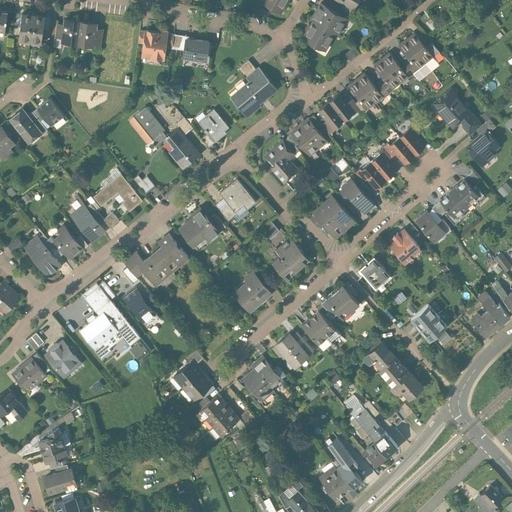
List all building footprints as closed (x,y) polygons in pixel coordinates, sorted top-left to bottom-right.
[(260,0),(260,1),(273,8),(280,12),(287,0),(260,0)] [(337,0),(343,3),(352,8),(353,7),(356,0),(337,0)] [(342,15),(321,3),(311,20),(312,21),(336,34),(338,35),(348,18),(342,15)] [(352,8),(343,3),(340,8),(345,10),(351,14),(355,8),(353,7),(352,8)] [(351,14),(345,10),(342,15),(348,18),(349,19),(351,14)] [(34,15),(23,13),(21,26),(19,38),(19,39),(31,41),(34,15)] [(45,16),(34,15),(31,41),(41,42),(42,40),(43,29),(45,16)] [(81,20),(65,18),(64,24),(62,40),(62,42),(78,44),(81,20)] [(98,22),(81,20),(78,44),(94,46),(95,44),(97,28),(98,22)] [(336,34),(312,21),(310,25),(307,25),(305,29),(305,32),(302,37),(326,51),(336,34)] [(62,40),(64,24),(57,23),(55,40),(62,40)] [(101,45),(104,29),(97,28),(95,44),(101,45)] [(160,32),(146,30),(146,31),(145,44),(143,57),(164,60),(166,47),(168,33),(168,31),(160,30),(160,32)] [(415,33),(407,39),(425,61),(433,55),(425,46),(415,33)] [(185,36),(174,34),(172,47),(184,49),(185,37),(185,36)] [(210,40),(185,37),(184,49),(183,58),(207,61),(210,40)] [(417,67),(425,61),(407,39),(399,45),(409,57),(417,67)] [(431,42),(425,46),(433,55),(438,51),(431,42)] [(354,48),(345,55),(350,61),(359,53),(354,48)] [(390,53),(382,59),(400,81),(408,75),(400,65),(390,53)] [(417,67),(409,57),(400,65),(408,75),(417,67)] [(392,88),(400,81),(382,59),(374,65),(384,78),(392,88)] [(248,78),(257,70),(250,61),(240,69),(248,78)] [(276,88),(259,69),(257,70),(248,78),(250,81),(231,97),(240,108),(241,107),(248,115),(260,105),(258,103),(276,88)] [(365,73),(357,79),(375,101),(383,95),(375,85),(365,73)] [(392,88),(384,78),(375,85),(383,95),(384,96),(393,89),(392,88)] [(367,108),(375,101),(357,79),(350,85),(361,99),(367,108)] [(483,123),(450,86),(431,103),(435,107),(434,109),(449,125),(451,125),(454,128),(460,123),(470,135),(477,129),(483,123)] [(339,93),(329,101),(343,119),(353,111),(347,104),(339,93)] [(64,114),(51,98),(48,98),(38,105),(38,106),(38,108),(51,125),(63,116),(64,114)] [(361,99),(355,103),(360,109),(363,113),(368,109),(367,108),(361,99)] [(352,100),(347,104),(353,111),(355,113),(360,109),(355,103),(352,100)] [(333,128),(343,119),(329,101),(318,110),(327,120),(333,128)] [(164,130),(145,106),(133,116),(152,139),(162,131),(163,131),(164,130)] [(51,125),(38,108),(33,112),(47,129),(51,125)] [(481,114),(487,120),(490,118),(493,114),(487,108),(481,114)] [(28,116),(23,109),(11,119),(29,141),(41,131),(28,116)] [(228,127),(213,109),(198,121),(208,133),(214,142),(226,133),(225,130),(228,127)] [(47,129),(33,112),(28,116),(41,131),(43,134),(48,130),(47,129)] [(314,115),(309,119),(317,128),(322,124),(314,115)] [(178,126),(184,134),(192,127),(183,117),(175,124),(178,126)] [(308,118),(300,125),(318,147),(326,140),(317,128),(309,119),(308,118)] [(483,123),(477,129),(480,133),(486,128),(489,131),(496,125),(490,118),(487,120),(483,123)] [(327,120),(322,124),(329,134),(334,129),(333,128),(327,120)] [(409,127),(410,128),(417,136),(421,133),(413,124),(409,127)] [(309,154),(318,147),(300,125),(291,132),(292,133),(299,142),(309,154)] [(184,134),(178,126),(167,136),(165,137),(165,138),(176,150),(171,153),(183,167),(200,153),(184,134)] [(13,143),(1,127),(0,127),(0,157),(1,157),(3,159),(13,151),(9,147),(13,143)] [(417,136),(410,128),(399,137),(415,156),(426,147),(417,136)] [(489,131),(486,128),(480,133),(466,146),(481,163),(495,151),(496,146),(499,143),(489,131)] [(167,136),(163,131),(162,131),(152,139),(157,145),(165,138),(165,137),(167,136)] [(214,142),(208,133),(203,138),(209,146),(214,142)] [(292,133),(287,137),(288,138),(295,146),(299,142),(292,133)] [(415,156),(399,137),(389,146),(395,153),(405,165),(415,156)] [(285,141),(283,138),(263,156),(271,166),(274,164),(275,166),(290,160),(297,154),(295,152),(285,141)] [(288,138),(285,141),(295,152),(298,149),(295,146),(288,138)] [(387,144),(383,148),(391,157),(395,153),(387,144)] [(383,148),(379,151),(381,153),(387,160),(391,157),(383,148)] [(387,160),(381,153),(371,162),(386,181),(397,172),(387,160)] [(299,170),(290,160),(275,166),(274,164),(271,166),(270,168),(283,183),(299,170)] [(386,181),(371,162),(360,171),(367,180),(376,190),(386,181)] [(339,176),(331,168),(324,175),(331,183),(339,176)] [(472,170),(464,178),(473,187),(481,180),(472,170)] [(356,174),(358,177),(364,183),(367,180),(360,171),(359,171),(356,174)] [(142,200),(121,173),(94,196),(101,205),(118,191),(121,195),(119,197),(129,210),(142,200)] [(138,175),(134,179),(144,192),(153,184),(147,177),(142,180),(138,175)] [(358,177),(354,180),(362,190),(367,186),(364,183),(358,177)] [(463,177),(451,188),(469,206),(480,196),(473,187),(464,178),(463,177)] [(256,201),(237,178),(220,192),(230,203),(236,211),(244,204),(247,208),(256,201)] [(327,183),(323,178),(317,183),(321,188),(327,183)] [(354,180),(351,178),(341,187),(344,189),(352,199),(365,213),(375,204),(362,190),(354,180)] [(299,179),(290,187),(295,192),(304,185),(299,179)] [(511,189),(505,182),(498,189),(504,195),(511,189)] [(451,188),(440,199),(441,199),(449,208),(457,217),(469,206),(451,188)] [(352,199),(344,189),(334,197),(343,207),(352,199)] [(334,197),(324,206),(347,232),(357,223),(343,207),(334,197)] [(449,208),(441,199),(432,207),(433,208),(440,216),(449,208)] [(91,203),(86,207),(93,216),(98,212),(91,203)] [(237,213),(230,203),(222,210),(229,219),(237,213)] [(86,207),(84,204),(71,214),(92,240),(105,230),(93,216),(86,207)] [(347,232),(324,206),(313,215),(314,216),(322,225),(337,241),(347,232)] [(210,218),(201,208),(193,214),(194,216),(180,228),(194,244),(205,234),(209,239),(220,230),(210,218)] [(433,208),(429,212),(437,221),(441,218),(440,216),(433,208)] [(429,212),(427,209),(415,220),(435,243),(447,232),(437,221),(429,212)] [(119,220),(113,212),(104,218),(111,227),(119,220)] [(215,214),(210,218),(220,230),(220,231),(226,226),(215,214)] [(322,225),(314,216),(311,219),(318,228),(322,225)] [(451,229),(441,218),(437,221),(447,232),(451,229)] [(278,230),(272,222),(263,230),(270,238),(279,231),(278,230)] [(412,224),(408,228),(416,237),(420,233),(412,224)] [(76,239),(65,225),(52,235),(53,236),(60,245),(65,251),(70,257),(82,247),(76,239)] [(421,248),(403,229),(388,243),(405,262),(421,248)] [(188,256),(169,232),(159,241),(162,245),(145,260),(139,264),(146,272),(155,283),(188,256)] [(45,235),(40,239),(50,252),(55,248),(48,240),(45,235)] [(80,235),(76,239),(82,247),(83,248),(88,245),(80,235)] [(40,239),(37,236),(25,247),(48,275),(60,264),(50,252),(40,239)] [(60,245),(53,236),(48,240),(55,248),(56,249),(60,245)] [(312,260),(291,237),(290,238),(274,251),(279,257),(272,264),(288,281),(307,265),(312,260)] [(18,238),(8,245),(13,251),(23,244),(18,238)] [(60,245),(56,249),(60,255),(65,251),(60,245)] [(136,250),(124,260),(139,278),(146,272),(139,264),(145,260),(136,250)] [(511,262),(501,250),(494,256),(505,270),(511,263),(511,262)] [(392,277),(374,258),(359,271),(376,289),(382,284),(383,285),(385,284),(392,277)] [(128,266),(123,270),(133,283),(139,278),(128,266)] [(258,269),(254,273),(267,288),(271,285),(258,269)] [(254,273),(253,272),(245,279),(248,282),(234,294),(250,313),(272,294),(267,288),(254,273)] [(496,279),(491,284),(511,309),(511,290),(508,293),(496,279)] [(82,294),(99,315),(104,312),(123,335),(129,343),(140,335),(110,298),(115,295),(104,281),(99,285),(97,282),(82,294)] [(19,296),(3,282),(1,284),(0,285),(0,304),(6,310),(19,296)] [(471,292),(474,296),(477,299),(479,297),(501,323),(510,315),(499,302),(497,305),(493,300),(494,300),(481,284),(471,292)] [(124,295),(143,320),(156,310),(147,298),(137,285),(124,295)] [(360,304),(342,285),(326,300),(338,313),(343,319),(360,304)] [(486,335),(501,323),(479,297),(477,299),(474,296),(466,302),(475,313),(482,307),(486,312),(481,316),(478,313),(472,319),(486,335)] [(326,300),(321,304),(332,316),(333,317),(338,313),(326,300)] [(332,316),(321,304),(317,307),(319,309),(325,316),(327,314),(331,318),(332,316)] [(439,315),(429,304),(410,320),(420,332),(439,315)] [(325,316),(319,309),(311,317),(328,337),(337,329),(325,316)] [(123,335),(104,312),(99,315),(80,330),(101,356),(111,348),(110,346),(123,335)] [(448,326),(439,315),(420,332),(429,342),(448,326)] [(328,337),(311,317),(302,325),(319,345),(328,337)] [(445,329),(437,337),(444,344),(452,336),(445,329)] [(293,335),(290,331),(274,345),(285,357),(294,368),(310,354),(293,335)] [(297,331),(293,335),(310,354),(314,350),(297,331)] [(43,341),(36,333),(28,340),(35,348),(43,341)] [(48,351),(47,354),(64,374),(80,360),(74,353),(75,351),(75,348),(74,346),(71,346),(69,346),(63,339),(59,342),(56,342),(49,348),(49,350),(48,351)] [(396,355),(383,340),(361,359),(369,367),(374,363),(380,369),(396,355)] [(285,357),(274,345),(270,348),(278,357),(281,355),(283,358),(285,357)] [(197,347),(185,355),(190,361),(193,359),(197,364),(205,357),(197,347)] [(37,353),(33,357),(45,371),(49,368),(37,353)] [(251,364),(254,367),(271,387),(281,378),(273,369),(274,368),(262,354),(251,364)] [(410,370),(396,355),(380,369),(377,371),(392,387),(410,370)] [(33,357),(32,356),(14,371),(28,389),(47,374),(45,371),(33,357)] [(197,364),(193,359),(190,361),(172,376),(182,387),(192,379),(203,370),(197,364)] [(274,368),(273,369),(281,378),(285,373),(278,365),(274,368)] [(271,387),(254,367),(242,377),(248,383),(256,392),(263,400),(275,390),(271,387)] [(192,379),(182,387),(193,399),(196,396),(199,393),(212,382),(213,381),(203,370),(192,379)] [(339,377),(334,370),(329,374),(334,381),(339,377)] [(425,386),(410,370),(392,387),(389,390),(396,398),(401,393),(408,401),(425,386)] [(215,387),(212,382),(199,393),(204,397),(208,393),(215,387)] [(256,392),(248,383),(244,387),(251,396),(256,392)] [(27,408),(9,388),(0,395),(0,413),(7,407),(17,418),(27,408)] [(317,394),(313,388),(305,394),(310,400),(317,394)] [(213,398),(208,393),(204,397),(197,402),(202,408),(213,398)] [(225,401),(219,393),(213,398),(202,408),(199,410),(206,418),(225,401)] [(77,406),(74,401),(68,404),(70,409),(77,406)] [(233,409),(225,401),(206,418),(214,427),(233,409)] [(355,416),(365,408),(359,401),(349,409),(355,416)] [(376,401),(372,404),(378,411),(382,408),(376,401)] [(412,412),(404,404),(400,408),(408,416),(412,412)] [(256,416),(249,408),(239,417),(240,418),(247,425),(256,416)] [(375,441),(385,432),(365,408),(355,416),(372,437),(375,441)] [(408,416),(400,408),(396,412),(403,420),(408,416)] [(239,417),(233,409),(214,427),(221,435),(240,418),(239,417)] [(75,417),(71,411),(56,420),(59,426),(75,417)] [(51,415),(46,419),(49,423),(54,420),(51,415)] [(372,437),(355,416),(350,421),(357,429),(355,430),(369,445),(371,443),(369,440),(372,437)] [(48,425),(43,419),(37,424),(42,429),(48,425)] [(511,440),(511,423),(502,432),(511,442),(511,440)] [(40,440),(43,451),(65,444),(59,426),(49,432),(50,436),(39,439),(40,440)] [(385,432),(375,441),(389,457),(399,448),(385,432)] [(405,432),(401,435),(409,444),(412,441),(405,432)] [(28,449),(40,440),(36,435),(24,445),(28,449)] [(364,449),(351,435),(346,439),(353,447),(352,447),(363,459),(366,455),(368,454),(364,449)] [(378,466),(389,457),(375,441),(372,437),(369,440),(371,443),(369,445),(364,449),(368,454),(366,455),(371,461),(373,459),(378,466)] [(329,445),(342,464),(350,466),(352,465),(349,462),(354,459),(338,439),(329,445)] [(68,456),(65,444),(43,451),(47,462),(50,461),(65,457),(68,456)] [(65,457),(50,461),(52,467),(55,465),(67,462),(65,457)] [(67,462),(55,465),(57,471),(69,467),(67,462)] [(337,467),(335,464),(320,475),(337,497),(351,486),(343,475),(337,467)] [(337,467),(343,475),(351,486),(352,487),(361,480),(350,466),(342,464),(337,467)] [(76,480),(71,467),(69,467),(57,471),(45,475),(50,492),(67,486),(66,483),(76,480)] [(297,479),(292,483),(297,489),(298,489),(303,485),(297,479)] [(292,483),(284,491),(289,497),(297,489),(292,483)] [(502,498),(491,486),(481,495),(492,507),(502,498)] [(320,511),(298,489),(297,489),(289,497),(288,499),(292,504),(298,510),(295,511),(320,511)] [(286,507),(292,504),(288,499),(289,497),(284,491),(279,495),(286,507)] [(492,507),(481,495),(480,495),(474,501),(479,506),(477,508),(481,511),(493,511),(495,510),(492,507)] [(79,511),(74,496),(55,502),(58,511),(79,511)] [(270,511),(283,511),(282,509),(276,511),(269,499),(265,502),(270,511)] [(270,511),(265,502),(260,504),(263,511),(270,511)]
